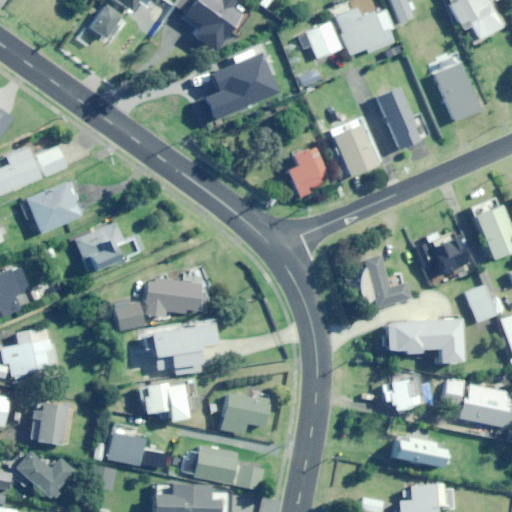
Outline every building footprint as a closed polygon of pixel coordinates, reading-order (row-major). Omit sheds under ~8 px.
[(149,10),(156,0),(114,0),(130,11),(137,2),(149,10)] [(232,0),(180,0),(175,8),(200,26),(194,35),(214,50),(239,14),(230,7),(234,1),(232,0)] [(388,0),(398,23),(413,17),(405,0),(388,0)] [(447,0),(444,2),(456,23),(463,19),(475,40),(503,24),(490,1),(492,0),(447,0)] [(358,16),(355,9),(344,6),(332,11),(335,19),(333,20),(349,55),(364,48),(366,53),(396,40),(383,9),(372,14),(358,16)] [(107,39),(121,18),(104,7),(90,27),(107,39)] [(316,59),(339,49),(328,23),(305,33),(316,59)] [(267,80),(276,79),(273,59),(240,64),(243,83),(219,87),(222,108),(270,101),(267,80)] [(459,63),(441,70),(437,60),(429,64),(452,121),(478,110),(459,63)] [(421,117),(413,120),(399,88),(375,98),(397,149),(429,135),(421,117)] [(344,177),(379,162),(362,122),(327,136),(344,177)] [(0,193),(38,178),(25,146),(1,156),(4,165),(0,166),(0,193)] [(44,177),(67,167),(58,146),(35,156),(44,177)] [(304,187),(325,180),(312,146),(291,155),(295,165),(285,168),(296,197),(307,193),(304,187)] [(40,233),(87,213),(73,181),(26,201),(40,233)] [(488,260),(511,250),(511,244),(497,206),(471,216),(488,260)] [(138,235),(123,241),(116,223),(74,240),(88,273),(145,251),(138,235)] [(439,274),(467,263),(456,235),(427,246),(425,243),(413,248),(422,268),(434,263),(439,274)] [(406,282),(386,287),(379,256),(361,260),(368,297),(372,297),(374,307),(410,300),(406,282)] [(13,297),(29,291),(20,267),(0,274),(0,317),(18,311),(13,297)] [(201,311),(201,282),(148,282),(148,316),(167,316),(168,310),(201,311)] [(475,322),(496,314),(484,284),(464,292),(475,322)] [(118,331),(144,325),(138,302),(113,309),(118,331)] [(511,358),(511,357),(511,314),(498,319),(511,358)] [(435,362),(462,361),(460,319),(382,322),(383,351),(399,350),(399,353),(416,353),(416,349),(435,348),(435,362)] [(195,346),(216,343),(212,323),(192,327),(192,322),(137,331),(140,349),(152,347),(156,370),(163,369),(164,377),(200,371),(195,346)] [(0,346),(0,356),(2,365),(9,363),(11,376),(47,370),(44,350),(51,349),(49,340),(44,341),(42,327),(0,336),(0,337),(2,346),(0,346)] [(393,410),(424,404),(419,376),(388,381),(393,410)] [(457,405),(463,382),(450,379),(444,402),(457,405)] [(187,397),(194,396),(192,382),(163,387),(162,383),(143,386),(145,396),(141,396),(144,413),(165,410),(167,421),(186,418),(185,409),(189,408),(187,397)] [(504,427),(511,394),(469,385),(466,399),(462,398),(458,418),(504,427)] [(254,396),(253,398),(229,394),(223,429),(244,433),(246,423),(265,427),(270,399),(254,396)] [(0,425),(4,426),(8,398),(0,397),(0,425)] [(65,447),(73,408),(39,402),(37,410),(31,409),(29,418),(38,420),(34,441),(65,447)] [(211,428),(212,413),(196,413),(196,428),(211,428)] [(115,434),(116,426),(112,425),(107,460),(158,467),(160,456),(142,453),(144,438),(115,434)] [(434,443),(406,438),(405,442),(393,440),(390,457),(441,467),(444,450),(433,448),(434,443)] [(237,460),(238,455),(199,447),(193,476),(259,490),(264,465),(237,460)] [(59,460),(50,471),(28,453),(15,469),(53,500),(59,493),(56,490),(72,471),(59,460)] [(113,490),(116,470),(101,468),(98,488),(113,490)] [(0,489),(8,492),(12,476),(0,472),(0,489)] [(209,492),(210,486),(153,484),(151,511),(229,511),(230,493),(209,492)] [(441,493),(441,486),(405,486),(406,501),(396,501),(396,511),(435,511),(435,506),(454,506),(454,493),(441,493)] [(367,511),(382,511),(384,501),(362,498),(360,511),(367,511)]
